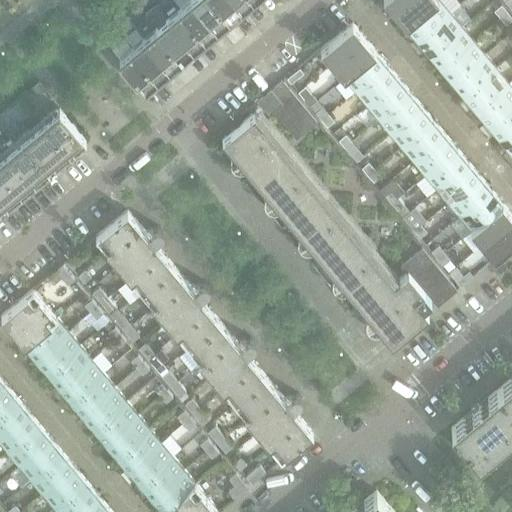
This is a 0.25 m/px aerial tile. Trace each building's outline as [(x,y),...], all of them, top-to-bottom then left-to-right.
[(218,28),(193,0),(185,0),(178,6),(206,38),(218,28)] [(230,18),(214,0),(193,0),(218,28),(230,18)] [(241,8),(234,0),(214,0),(230,18),(241,8)] [(251,0),(234,0),(241,8),(251,0)] [(385,0),(394,10),(405,0),(385,0)] [(406,24),(434,0),(405,0),(394,10),(406,24)] [(417,38),(450,11),(440,0),(434,0),(406,24),(417,38)] [(507,11),(501,4),(494,10),(500,17),(507,11)] [(206,38),(178,6),(166,16),(193,48),(206,38)] [(429,52),(461,25),(450,11),(417,38),(429,52)] [(511,18),(511,17),(507,11),(500,17),(505,24),(511,18)] [(193,48),(166,16),(154,26),(181,58),(193,48)] [(331,62),(364,35),(352,21),(320,48),(331,62)] [(441,66),(473,39),(461,25),(429,52),(441,66)] [(181,58),(154,26),(142,36),(169,68),(181,58)] [(343,76),(375,49),(364,35),(331,62),(343,76)] [(169,68),(142,36),(130,46),(157,78),(169,68)] [(452,80),(485,53),(473,39),(441,66),(452,80)] [(157,78),(130,46),(118,56),(145,88),(157,78)] [(355,90),(387,63),(375,49),(343,76),(355,90)] [(464,94),(496,67),(485,53),(452,80),(464,94)] [(366,104),(398,77),(387,63),(355,90),(366,104)] [(290,82),(303,71),(299,67),(286,77),(290,82)] [(475,108),(508,81),(496,67),(464,94),(475,108)] [(378,118),(410,91),(398,77),(366,104),(378,118)] [(282,79),(258,99),(268,111),(272,109),(296,138),(316,121),(282,79)] [(46,90),(39,81),(30,89),(37,97),(46,90)] [(487,122),(511,100),(511,85),(508,81),(475,108),(487,122)] [(311,92),(305,85),(298,91),(304,98),(311,92)] [(389,132),(422,105),(410,91),(378,118),(389,132)] [(499,135),(511,124),(511,100),(487,122),(499,135)] [(401,146),(433,119),(422,105),(389,132),(401,146)] [(0,209),(70,151),(81,142),(86,138),(59,106),(0,154),(0,209)] [(328,113),(322,106),(315,111),(321,118),(328,113)] [(399,276),(359,229),(258,108),(254,111),(221,138),(381,329),(392,342),(428,312),(423,306),(431,298),(437,305),(457,289),(422,247),(401,264),(406,270),(399,276)] [(334,120),(328,113),(321,118),(327,125),(334,120)] [(413,160),(445,133),(433,119),(401,146),(413,160)] [(510,149),(511,148),(511,124),(499,135),(510,149)] [(351,140),(345,133),(338,139),(344,146),(351,140)] [(424,174),(457,147),(445,133),(413,160),(424,174)] [(357,147),(351,140),(344,146),(350,153),(357,147)] [(436,188),(468,161),(457,147),(424,174),(436,188)] [(374,168),(368,161),(361,167),(367,174),(374,168)] [(448,202),(480,175),(468,161),(436,188),(448,202)] [(380,175),(374,168),(367,174),(373,181),(380,175)] [(459,216),(491,189),(480,175),(448,202),(459,216)] [(398,196),(392,189),(385,195),(391,202),(398,196)] [(471,230),(503,203),(491,189),(459,216),(471,230)] [(404,203),(398,196),(391,202),(396,209),(404,203)] [(482,244),(511,218),(511,213),(503,203),(471,230),(482,244)] [(106,249),(139,223),(127,209),(95,236),(106,249)] [(421,224),(415,217),(408,222),(414,230),(421,224)] [(494,258),(511,242),(511,218),(482,244),(494,258)] [(162,250),(154,241),(139,223),(106,249),(130,277),(162,250)] [(426,231),(421,224),(414,230),(419,236),(426,231)] [(444,251),(438,244),(431,250),(437,257),(444,251)] [(72,268),(86,256),(79,248),(66,260),(72,268)] [(185,278),(174,264),(162,250),(130,277),(153,305),(185,278)] [(449,258),(444,251),(437,257),(442,264),(449,258)] [(74,278),(62,263),(48,275),(54,283),(61,277),(67,284),(74,278)] [(90,276),(85,269),(78,274),(83,281),(90,276)] [(460,285),(472,275),(468,270),(456,280),(460,285)] [(208,306),(200,297),(185,278),(153,305),(176,333),(208,306)] [(108,296),(99,286),(92,292),(101,302),(108,296)] [(12,328),(44,301),(33,287),(0,314),(12,328)] [(116,307),(108,296),(101,302),(109,313),(116,307)] [(97,305),(91,298),(84,304),(90,311),(97,305)] [(24,342),(56,315),(44,301),(12,328),(24,342)] [(103,312),(97,305),(90,311),(96,318),(103,312)] [(232,334),(220,320),(208,306),(176,333),(199,361),(232,334)] [(131,324),(122,313),(115,319),(124,330),(131,324)] [(35,356),(67,329),(56,315),(24,342),(35,356)] [(139,334),(131,324),(124,330),(132,340),(139,334)] [(120,333),(115,326),(107,332),(113,339),(120,333)] [(47,370),(79,343),(67,329),(35,356),(47,370)] [(126,340),(120,333),(113,339),(119,346),(126,340)] [(255,362),(247,352),(232,334),(199,361),(223,389),(255,362)] [(154,352),(145,341),(138,347),(147,358),(154,352)] [(58,384),(91,357),(79,343),(47,370),(58,384)] [(163,362),(154,352),(147,358),(155,368),(163,362)] [(143,360),(138,353),(130,359),(136,366),(143,360)] [(70,398),(102,371),(91,357),(58,384),(70,398)] [(149,367),(143,360),(136,366),(142,373),(149,367)] [(278,390),(266,376),(255,362),(223,389),(246,417),(278,390)] [(177,380),(168,369),(161,375),(170,385),(177,380)] [(82,412),(114,385),(102,371),(70,398),(82,412)] [(511,403),(511,376),(499,388),(511,403)] [(186,390),(177,380),(170,385),(179,396),(186,390)] [(0,409),(16,396),(5,382),(0,385),(0,409)] [(167,389),(161,382),(154,387),(160,394),(167,389)] [(93,426),(126,399),(114,385),(82,412),(93,426)] [(479,461),(511,433),(511,403),(499,388),(478,405),(472,410),(451,428),(479,461)] [(173,396),(167,389),(160,394),(166,402),(173,396)] [(301,418),(293,408),(278,390),(246,417),(269,445),(301,418)] [(0,432),(28,410),(16,396),(0,409),(0,432)] [(200,407),(192,397),(184,403),(193,413),(200,407)] [(105,440),(137,413),(126,399),(93,426),(105,440)] [(209,418),(200,407),(193,413),(202,424),(209,418)] [(190,416),(184,409),(177,415),(183,422),(190,416)] [(0,441),(7,450),(39,424),(28,410),(0,432),(0,441)] [(117,454),(149,427),(137,413),(105,440),(117,454)] [(196,423),(190,416),(183,422),(188,429),(196,423)] [(281,459),(313,432),(301,418),(269,445),(281,459)] [(19,464),(51,438),(39,424),(7,450),(19,464)] [(223,435),(215,425),(208,431),(216,441),(223,435)] [(128,468),(160,441),(149,427),(117,454),(128,468)] [(232,446),(223,435),(216,441),(225,451),(232,446)] [(213,444),(207,437),(200,443),(206,450),(213,444)] [(30,478),(63,452),(51,438),(19,464),(30,478)] [(140,482),(172,455),(160,441),(128,468),(140,482)] [(218,451),(213,444),(206,450),(211,457),(218,451)] [(42,492),(74,465),(63,452),(30,478),(42,492)] [(152,496),(184,469),(172,455),(140,482),(152,496)] [(246,463),(240,456),(233,462),(239,469),(246,463)] [(251,482),(265,471),(259,464),(245,475),(251,482)] [(54,506),(86,479),(74,465),(42,492),(54,506)] [(163,510),(195,483),(184,469),(152,496),(163,510)] [(247,485),(236,471),(229,477),(234,484),(227,490),(233,497),(247,485)] [(58,511),(75,511),(98,493),(86,479),(54,506),(58,511)] [(165,511),(188,511),(207,497),(195,483),(163,510),(165,511)] [(394,511),(376,490),(349,511),(394,511)] [(103,511),(109,507),(98,493),(75,511),(103,511)] [(216,511),(219,511),(207,497),(188,511),(216,511)]
